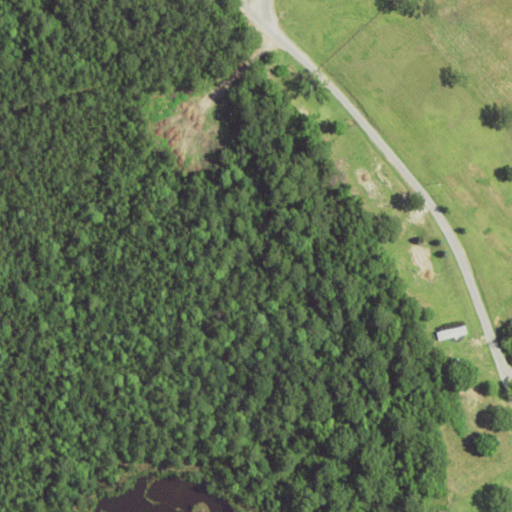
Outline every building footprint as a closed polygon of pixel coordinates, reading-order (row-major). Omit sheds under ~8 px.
[(330,148),(343,138),(347,143),(334,153),(330,148)] [(356,172),(364,167),(393,204),(385,210),(356,172)] [(406,236),(415,232),(434,276),(425,280),(406,236)] [(453,333),(469,330),(471,336),(454,339),(453,333)] [(458,357),(475,353),(476,358),(460,363),(458,357)] [(458,386),(482,381),(487,406),(463,411),(458,386)]
